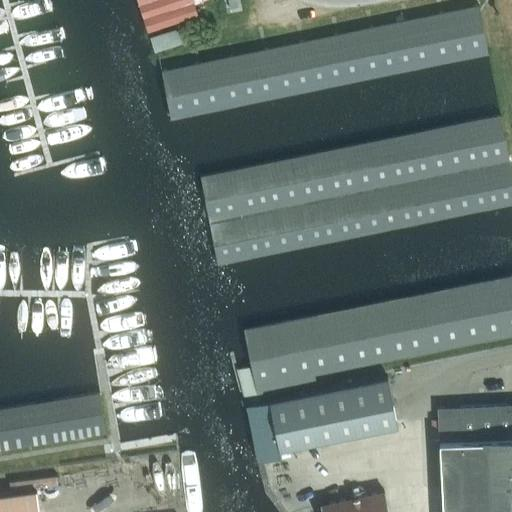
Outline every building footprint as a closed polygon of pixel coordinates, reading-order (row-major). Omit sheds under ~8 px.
[(174,21),(199,13),(194,0),(141,0),(150,29),(174,21)] [(171,119),(425,65),(487,52),(477,5),(194,65),(161,72),(171,119)] [(158,51),(181,44),(177,29),(150,37),(154,52),(158,51)] [(511,179),(499,116),(202,178),(220,264),(511,203),(511,179)] [(511,275),(246,331),(259,395),(316,383),(315,374),(511,333),(511,275)] [(249,407),(260,461),(282,456),(281,449),(398,425),(388,376),(270,401),(271,402),(249,407)] [(0,410),(0,449),(104,432),(98,394),(0,410)] [(439,440),(511,435),(511,402),(438,406),(438,418),(431,419),(432,436),(439,436),(439,440)] [(511,435),(439,440),(442,511),(464,511),(474,511),(474,509),(511,507),(511,435)] [(150,511),(146,473),(66,484),(70,511),(150,511)] [(0,511),(39,511),(37,489),(0,493),(0,511)] [(389,511),(385,490),(322,505),(323,511),(389,511)]
